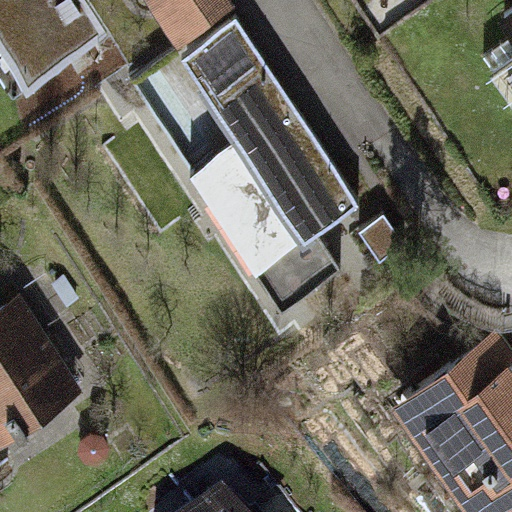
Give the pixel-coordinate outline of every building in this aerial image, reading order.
[(0,0),(0,50),(21,83),(92,38),(67,0),(0,0)] [(122,0),(161,67),(227,28),(210,0),(122,0)] [(511,0),(496,0),(486,7),(511,42),(511,0)] [(353,232),(227,28),(161,67),(119,95),(250,298),(353,232)] [(0,433),(81,378),(11,276),(0,283),(0,433)] [(511,511),(511,357),(504,346),(388,428),(447,511),(511,511)] [(260,511),(233,479),(192,511),(260,511)]
